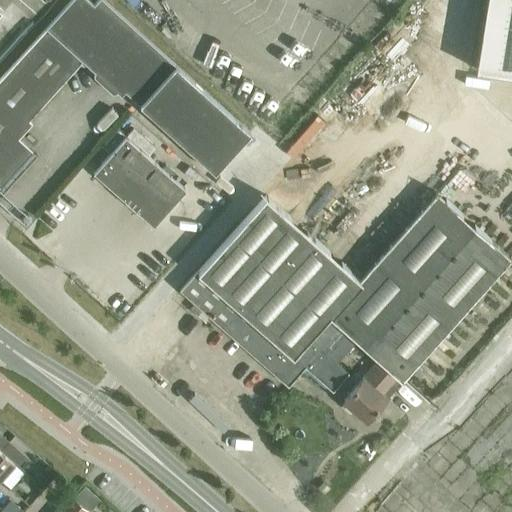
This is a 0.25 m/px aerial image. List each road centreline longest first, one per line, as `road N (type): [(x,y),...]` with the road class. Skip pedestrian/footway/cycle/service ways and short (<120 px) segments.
road 1 (unclassified): [(278,511),(0,258)]
road 2 (secondary): [(214,511),(91,406),(0,341)]
road 3 (unknown): [(371,511),(511,353)]
